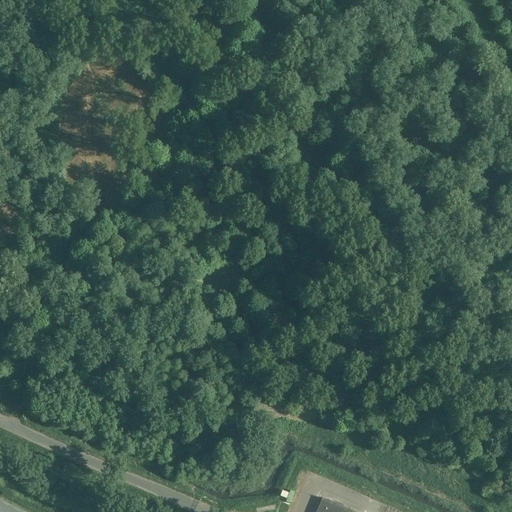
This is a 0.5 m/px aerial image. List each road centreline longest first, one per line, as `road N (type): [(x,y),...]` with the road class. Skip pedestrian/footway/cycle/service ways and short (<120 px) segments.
road 1 (track): [(14,430),(42,305),(100,219)]
road 2 (unclassified): [(198,506),(0,423)]
